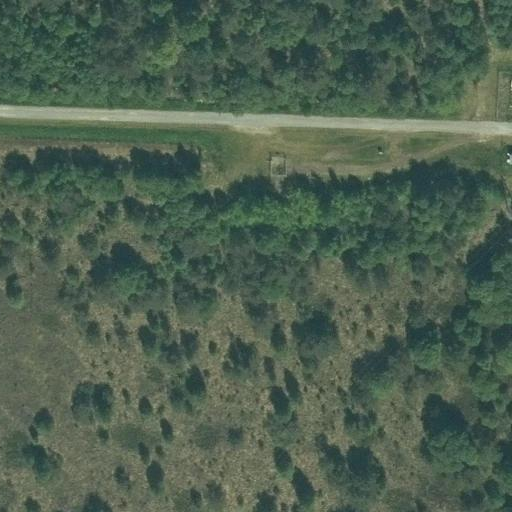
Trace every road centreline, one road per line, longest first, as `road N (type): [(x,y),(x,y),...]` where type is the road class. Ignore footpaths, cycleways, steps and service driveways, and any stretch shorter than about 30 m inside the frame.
road 1 (track): [(511,127),(0,110)]
road 2 (track): [(473,125),(408,158),(297,168)]
